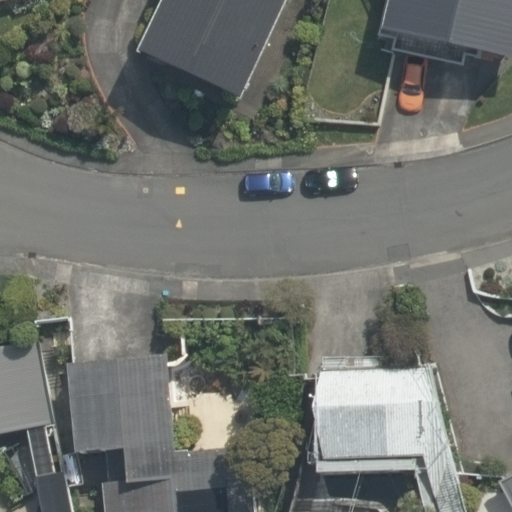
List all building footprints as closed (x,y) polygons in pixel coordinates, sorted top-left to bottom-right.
[(173,0),(151,48),(266,102),(314,0),(173,0)] [(511,0),(404,0),(398,38),(511,57),(511,0)] [(50,339),(0,347),(0,437),(66,425),(50,339)] [(92,458),(139,452),(144,491),(121,494),(123,511),(191,511),(190,502),(249,493),(243,451),(184,460),(169,349),(78,362),(92,458)] [(333,369),(334,461),(435,460),(434,367),(333,369)] [(362,511),(353,501),(312,496),(307,511),(362,511)]
